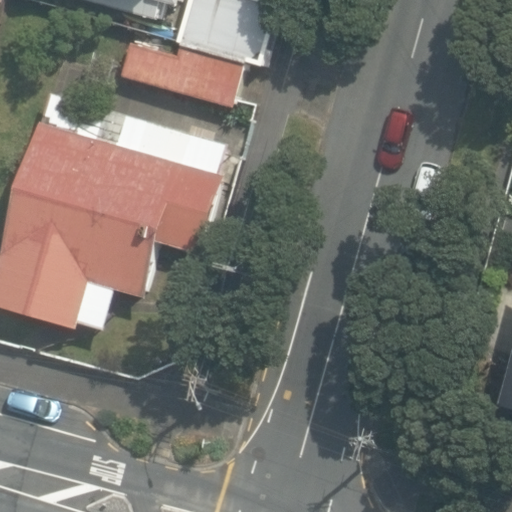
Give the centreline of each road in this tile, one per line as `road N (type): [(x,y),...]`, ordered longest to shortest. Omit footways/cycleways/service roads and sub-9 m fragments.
road 1 (residential): [(281,511),(423,0)]
road 2 (secondary): [(5,474),(143,511)]
